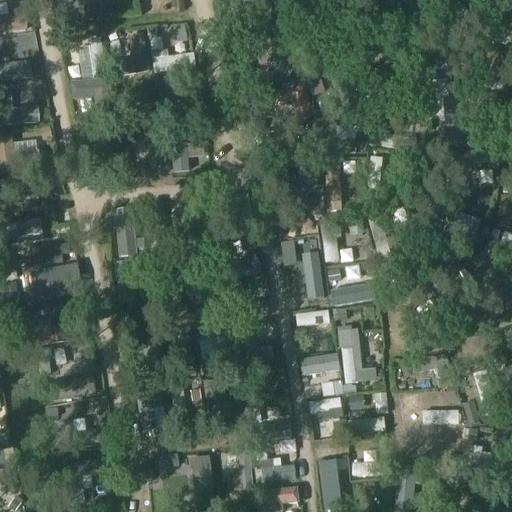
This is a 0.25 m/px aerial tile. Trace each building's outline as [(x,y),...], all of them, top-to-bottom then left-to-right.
[(97,0),(101,19),(114,17),(111,0),(97,0)] [(139,0),(142,16),(156,15),(154,0),(139,0)] [(366,0),(360,12),(395,33),(403,20),(396,15),(369,0),(366,0)] [(95,1),(83,3),(86,22),(97,21),(95,1)] [(458,6),(434,34),(445,43),(459,26),(468,15),(458,6)] [(511,20),(505,13),(483,33),(491,42),(498,34),(511,21),(511,20)] [(25,16),(0,19),(0,35),(28,31),(25,16)] [(322,52),(285,33),(271,58),(307,78),(322,52)] [(132,61),(115,64),(118,79),(148,74),(142,37),(128,39),(132,61)] [(100,41),(87,43),(88,49),(93,77),(106,75),(100,41)] [(167,60),(152,62),(154,76),(196,70),(194,56),(167,60)] [(29,64),(0,68),(0,84),(31,80),(29,64)] [(346,67),(332,68),(334,92),(334,94),(336,111),(349,110),(346,67)] [(109,82),(70,86),(71,103),(94,101),(96,117),(112,116),(109,82)] [(302,87),(264,97),(267,109),(292,102),(296,118),(291,125),(299,131),(311,117),(302,87)] [(364,90),(363,106),(402,110),(404,93),(387,92),(364,90)] [(462,98),(443,100),(445,125),(447,146),(466,145),(462,98)] [(173,103),(159,105),(161,120),(201,115),(199,99),(173,103)] [(511,109),(498,111),(470,114),(469,114),(472,141),(511,136),(511,109)] [(12,113),(0,113),(0,128),(38,126),(37,111),(12,113)] [(370,135),(368,147),(410,154),(412,142),(387,138),(376,137),(370,135)] [(185,136),(170,138),(174,173),(189,171),(188,159),(187,146),(185,136)] [(39,155),(13,158),(11,140),(0,141),(0,176),(41,172),(39,155)] [(322,141),(322,157),(355,157),(355,141),(336,141),(322,141)] [(101,142),(85,144),(91,184),(107,182),(104,158),(101,143),(101,142)] [(297,146),(262,153),(264,165),(286,161),(297,158),(299,158),(297,146)] [(482,155),(440,157),(440,171),(483,169),(482,155)] [(371,160),(367,190),(379,192),(382,162),(371,160)] [(145,168),(131,169),(132,181),(169,177),(167,165),(165,166),(145,168)] [(340,169),(325,169),(327,214),(341,213),(340,169)] [(314,174),(271,181),(273,196),(297,193),(309,191),(317,190),(314,174)] [(33,176),(0,184),(0,200),(0,201),(37,192),(33,176)] [(247,197),(234,200),(241,239),(254,236),(247,197)] [(202,205),(188,207),(190,225),(193,250),(194,253),(209,250),(202,205)] [(131,212),(114,214),(119,261),(136,259),(136,251),(135,242),(131,212)] [(449,212),(445,225),(477,234),(481,222),(449,212)] [(511,219),(498,216),(496,227),(511,230),(511,219)] [(379,221),(368,224),(379,263),(390,260),(388,253),(385,242),(382,232),(379,221)] [(38,223),(0,229),(0,243),(8,242),(17,240),(41,236),(38,223)] [(334,227),(321,228),(325,265),(338,263),(335,240),(334,229),(334,227)] [(511,236),(505,234),(501,246),(511,249),(511,236)] [(314,253),(313,241),(299,242),(300,255),(314,253)] [(281,245),(283,255),(295,254),(294,243),(281,245)] [(318,256),(302,258),(308,302),(324,300),(318,256)] [(135,262),(136,269),(145,268),(145,261),(135,262)] [(259,262),(216,272),(219,285),(262,276),(259,262)] [(128,263),(113,265),(118,304),(133,302),(128,263)] [(194,263),(182,265),(187,300),(199,298),(196,277),(194,263)] [(163,264),(152,264),(154,299),(165,298),(164,277),(163,264)] [(76,267),(30,276),(35,305),(82,296),(76,267)] [(485,275),(475,281),(491,312),(501,307),(485,275)] [(440,277),(431,285),(460,318),(469,310),(454,293),(441,278),(440,277)] [(6,312),(18,311),(15,287),(3,288),(6,312)] [(371,288),(330,295),(332,309),(374,302),(371,288)] [(253,309),(234,312),(236,324),(267,319),(265,307),(253,309)] [(328,314),(295,317),(296,329),(314,327),(326,326),(329,325),(328,314)] [(80,327),(33,333),(35,349),(82,343),(80,327)] [(188,339),(173,341),(180,381),(195,378),(188,339)] [(223,340),(209,342),(213,361),(215,375),(229,372),(223,340)] [(157,343),(141,345),(145,383),(161,381),(157,343)] [(250,354),(234,358),(237,370),(271,362),(268,350),(259,352),(250,354)] [(353,350),(341,352),(344,387),(357,386),(353,350)] [(337,357),(299,363),(302,379),(340,374),(337,357)] [(447,357),(411,364),(413,376),(435,372),(449,369),(447,357)] [(85,359),(51,359),(51,376),(85,377),(85,359)] [(485,374),(472,378),(479,402),(484,417),(484,418),(498,414),(485,374)] [(92,380),(46,387),(49,405),(94,398),(92,380)] [(217,384),(203,385),(208,429),(222,427),(221,422),(219,407),(217,384)] [(183,389),(169,392),(176,428),(190,425),(183,389)] [(149,392),(137,394),(142,429),(155,427),(152,407),(150,398),(149,392)] [(452,397),(417,399),(417,411),(439,410),(453,410),(452,397)] [(339,401),(308,406),(310,417),(318,416),(330,414),(341,412),(339,401)] [(480,426),(473,404),(463,407),(470,429),(480,426)] [(384,420),(349,424),(350,436),(385,433),(384,420)] [(290,426),(249,430),(250,446),(291,442),(290,426)] [(495,447),(510,449),(511,430),(511,429),(497,428),(495,447)] [(430,429),(429,441),(446,442),(460,442),(460,431),(430,429)] [(99,433),(54,436),(55,451),(100,448),(99,433)] [(468,448),(463,488),(478,490),(479,483),(482,454),(483,450),(468,448)] [(250,454),(237,456),(237,458),(238,474),(240,494),(253,492),(250,454)] [(207,462),(192,465),(201,511),(205,511),(217,510),(207,462)] [(81,480),(89,479),(102,478),(101,464),(80,466),(63,467),(66,509),(83,508),(82,492),(81,480)] [(339,509),(334,464),(317,466),(323,511),(339,509)] [(390,465),(352,466),(352,478),(390,477),(390,465)] [(273,471),(261,472),(262,485),(295,482),(294,469),(273,471)] [(399,470),(394,511),(396,511),(411,511),(414,486),(415,477),(416,472),(399,470)] [(272,493),(256,495),(257,509),(282,507),(298,506),(296,491),(272,493)]
